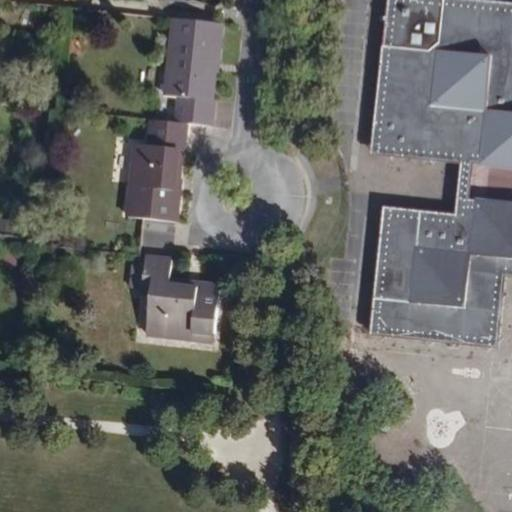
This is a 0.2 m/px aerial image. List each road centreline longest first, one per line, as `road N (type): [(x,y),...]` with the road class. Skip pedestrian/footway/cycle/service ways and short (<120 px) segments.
road 1 (residential): [(237,157),(211,162),(204,219),(225,235),(256,224),(262,179)]
road 2 (residential): [(250,0),(237,157)]
